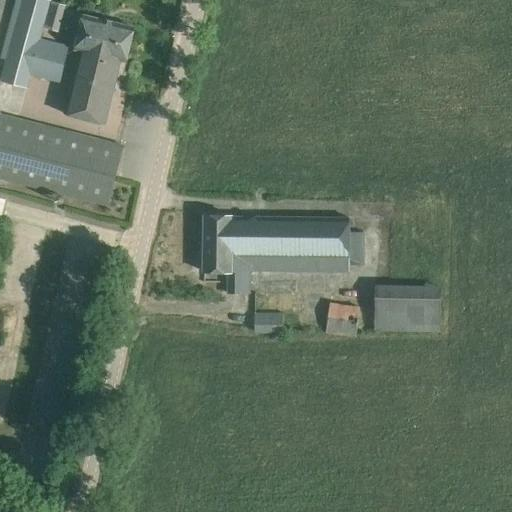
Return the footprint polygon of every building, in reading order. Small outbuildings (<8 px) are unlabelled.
[(31,74),(60,81),(68,45),(41,38),(52,0),(50,0),(14,0),(0,56),(6,57),(0,80),(28,88),(31,74)] [(134,26),(114,22),(84,15),(76,49),(80,49),(65,113),(105,124),(121,59),(126,61),(134,26)] [(123,145),(104,140),(1,114),(0,119),(0,177),(108,205),(123,145)] [(232,215),(224,215),(204,215),(203,271),(228,271),(228,292),(250,293),(250,270),(350,271),(350,264),(365,264),(365,231),(350,231),(350,216),(232,216),(232,215)] [(442,331),(443,284),(376,283),(375,329),(442,331)] [(355,336),(359,306),(330,303),(326,332),(355,336)] [(283,330),(283,313),(255,313),(255,330),(283,330)]
